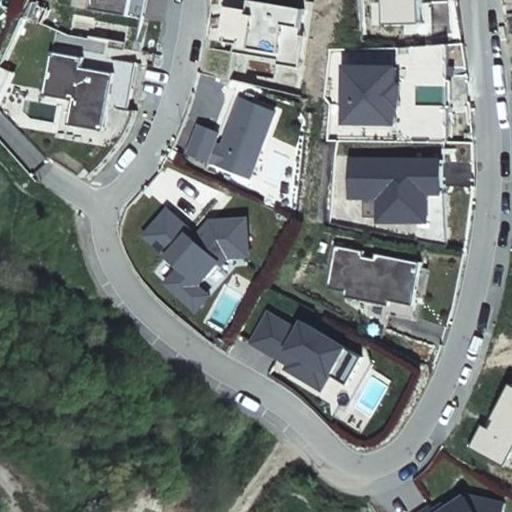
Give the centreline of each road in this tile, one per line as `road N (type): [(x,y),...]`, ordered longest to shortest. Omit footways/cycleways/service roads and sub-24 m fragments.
road 1 (residential): [(471,0),(487,174),(465,323),(416,441),(389,462),(362,466),(180,336),(121,281),(109,256),(109,207),(150,155),(166,117),(193,0)]
road 2 (track): [(104,230),(54,212),(0,165)]
